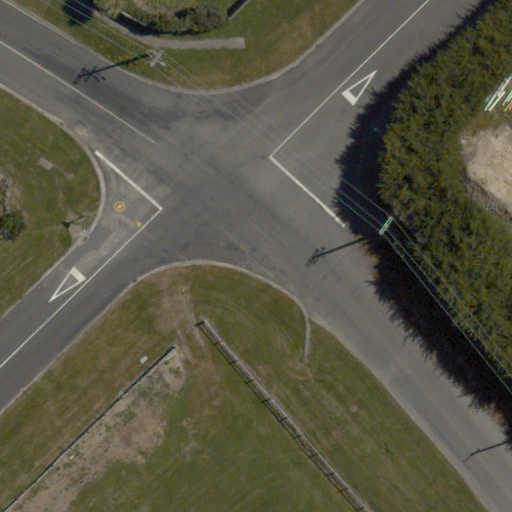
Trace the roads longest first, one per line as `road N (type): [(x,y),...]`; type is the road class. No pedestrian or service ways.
road 1 (residential): [(218,184),(348,291),(511,494)]
road 2 (residential): [(0,367),(161,209),(218,184)]
road 3 (residential): [(218,184),(270,157),(430,0)]
road 4 (residential): [(0,41),(218,184)]
